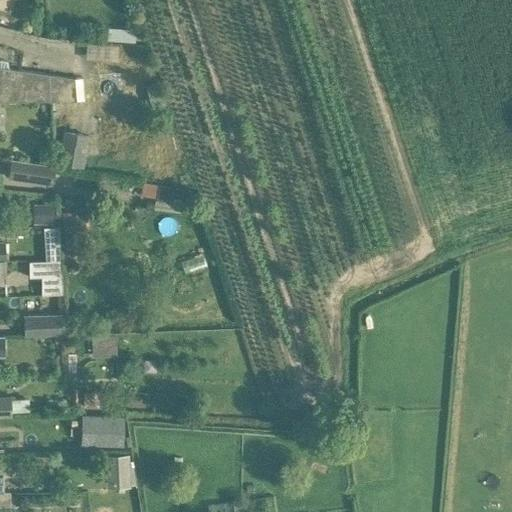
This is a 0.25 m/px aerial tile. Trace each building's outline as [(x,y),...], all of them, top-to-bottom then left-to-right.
[(75,78),(49,74),(0,66),(0,102),(76,101),(75,78)] [(159,81),(146,84),(152,109),(166,105),(159,81)] [(63,130),(57,164),(84,168),(89,135),(63,130)] [(51,186),(53,167),(9,160),(7,179),(51,186)] [(142,182),(140,195),(155,198),(188,204),(190,190),(157,184),(157,185),(142,182)] [(52,205),(32,205),(32,224),(52,225),(52,205)] [(87,215),(61,217),(63,237),(89,235),(87,215)] [(61,260),(29,261),(29,277),(41,276),(42,294),(63,293),(61,260)] [(64,313),(24,314),(24,335),(65,333),(64,313)] [(117,333),(92,334),(92,353),(117,353),(117,333)] [(84,392),(84,407),(98,407),(99,392),(84,392)] [(0,414),(11,413),(10,393),(0,393),(0,414)] [(82,414),(81,444),(123,445),(124,416),(82,414)] [(130,453),(106,454),(107,486),(131,485),(130,453)] [(0,492),(0,505),(11,505),(10,494),(10,492),(3,493),(0,492)]
